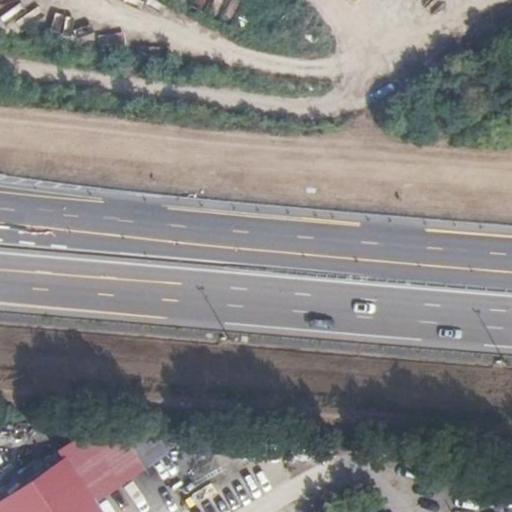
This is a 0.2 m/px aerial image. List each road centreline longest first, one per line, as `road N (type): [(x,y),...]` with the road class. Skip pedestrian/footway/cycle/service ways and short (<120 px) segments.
road 1 (track): [(0,65),(313,118),(379,90),(507,0)]
road 2 (motorway): [(511,251),(0,211)]
road 3 (motorway): [(0,277),(511,316)]
